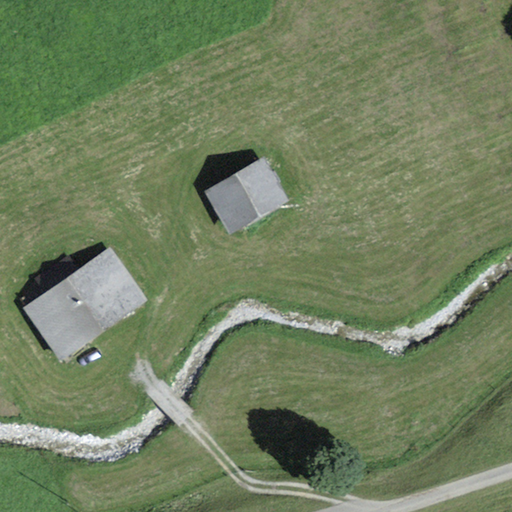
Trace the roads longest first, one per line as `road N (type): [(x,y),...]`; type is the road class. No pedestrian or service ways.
road 1 (track): [(401,508),(252,485),(179,410)]
road 2 (unclassified): [(392,511),(511,470)]
